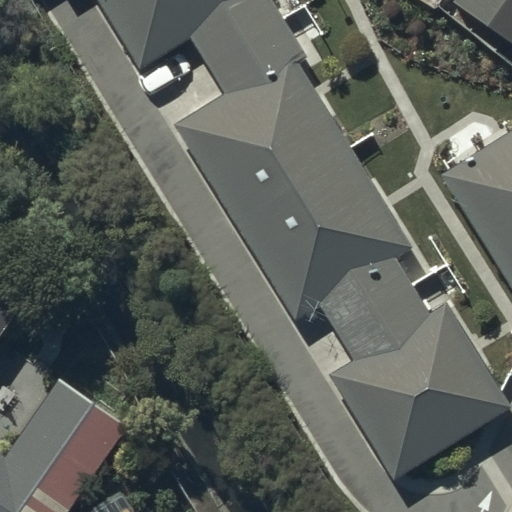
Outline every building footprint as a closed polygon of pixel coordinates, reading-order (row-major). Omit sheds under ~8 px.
[(97,0),(140,69),(192,38),(227,95),(177,126),(297,322),(323,306),(359,365),(335,379),(397,478),(511,408),(448,305),(430,315),(395,258),(410,249),(296,64),(305,57),(269,0),(97,0)] [(511,0),(455,0),(453,3),(511,44),(511,0)] [(511,129),(440,176),(511,286),(511,129)] [(0,334),(16,312),(0,299),(0,334)] [(0,511),(65,511),(123,428),(57,382),(6,457),(0,453),(0,511)]
